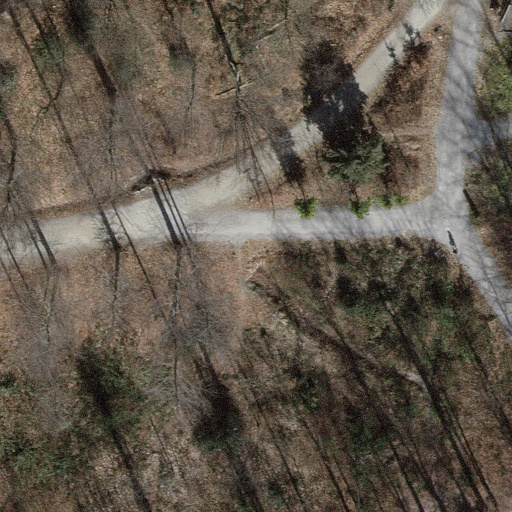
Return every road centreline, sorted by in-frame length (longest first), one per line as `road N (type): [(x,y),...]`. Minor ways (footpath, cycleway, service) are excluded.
road 1 (track): [(433,0),(291,145),(173,218),(0,240)]
road 2 (track): [(511,323),(449,222),(454,63),(465,0)]
road 3 (track): [(449,222),(173,218)]
